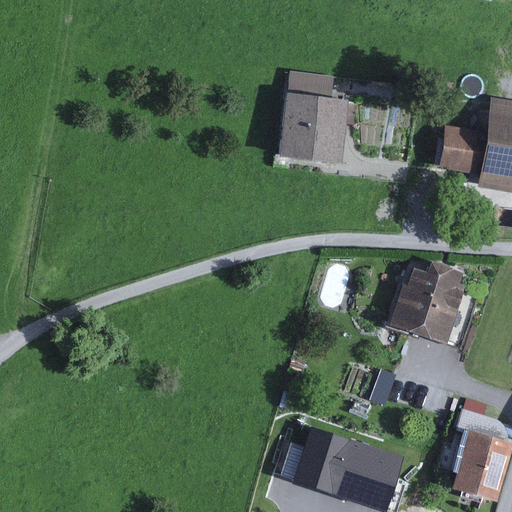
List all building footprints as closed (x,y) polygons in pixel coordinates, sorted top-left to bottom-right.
[(288,72),(285,95),(328,100),(331,77),(288,72)] [(285,95),(282,95),(274,157),(336,166),(344,103),(328,100),(285,95)] [(511,102),(488,99),(483,131),(475,177),(474,187),(511,193),(511,102)] [(475,177),(483,131),(442,124),(434,170),(475,177)] [(472,224),(474,205),(456,203),(453,222),(472,224)] [(423,274),(411,270),(405,287),(400,286),(386,325),(441,345),(463,286),(457,284),(460,275),(427,263),(423,274)] [(378,369),(367,400),(383,406),(395,375),(378,369)] [(511,426),(496,423),(493,438),(511,441),(511,426)] [(387,511),(404,455),(310,428),(293,485),(384,511),(387,511)] [(509,444),(459,430),(447,471),(452,473),(448,488),(492,501),(509,444)]
